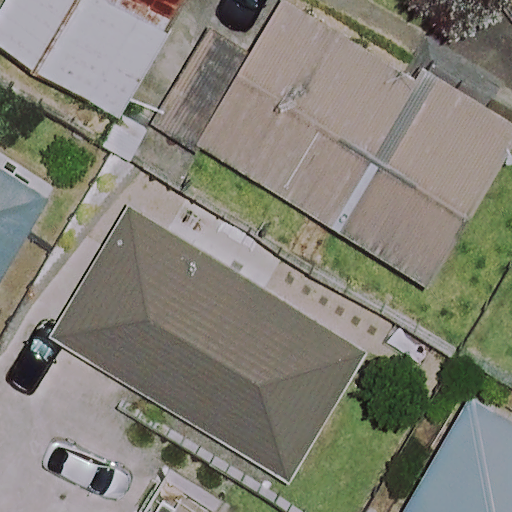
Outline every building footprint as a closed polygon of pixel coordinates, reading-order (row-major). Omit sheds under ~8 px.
[(0,35),(124,109),(179,17),(188,0),(11,0),(0,19),(0,35)] [(511,149),(511,112),(313,0),(220,0),(159,109),(444,270),(511,149)] [(0,279),(57,185),(0,150),(0,279)] [(371,345),(138,214),(65,342),(298,474),(371,345)] [(511,511),(511,421),(469,397),(403,511),(511,511)]
